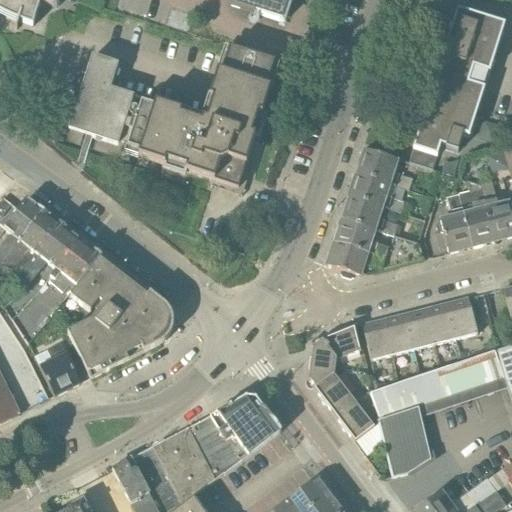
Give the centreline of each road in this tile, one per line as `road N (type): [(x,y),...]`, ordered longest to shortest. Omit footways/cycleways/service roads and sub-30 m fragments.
road 1 (residential): [(243,344),(279,306),(297,267),(382,0)]
road 2 (residential): [(243,344),(0,150)]
road 3 (residential): [(377,511),(243,344)]
road 4 (residential): [(326,308),(511,259)]
